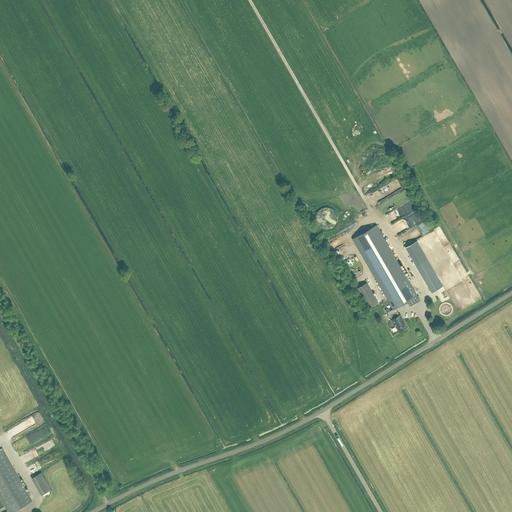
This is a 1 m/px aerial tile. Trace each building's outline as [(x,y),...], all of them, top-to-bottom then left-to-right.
[(374,191),(379,198),(388,193),(384,186),(374,191)] [(404,193),(381,204),(384,211),(408,200),(404,193)] [(328,228),(331,227),(335,221),(334,220),(331,221),(330,219),(331,217),(329,215),(327,215),(326,216),(323,217),(321,215),(323,214),(324,211),(323,211),(325,208),(322,209),(322,210),(318,211),(318,215),(316,218),(318,220),(317,220),(319,221),(319,219),(321,219),(320,223),(317,223),(321,226),(324,226),(325,226),(328,228)] [(411,238),(426,231),(423,224),(397,235),(398,237),(400,236),(401,238),(406,236),(407,237),(410,236),(411,238)] [(395,308),(407,301),(409,305),(419,300),(376,225),(352,239),(393,309),(387,312),(392,319),(391,320),(394,326),(395,325),(399,331),(401,330),(404,329),(404,328),(406,327),(404,323),(405,323),(400,314),(399,315),(395,308)] [(432,292),(443,286),(417,240),(406,246),(432,292)] [(367,308),(378,302),(367,282),(355,288),(367,308)] [(19,430),(31,425),(28,419),(17,423),(19,430)] [(43,425),(19,438),(23,445),(47,432),(43,425)] [(0,449),(0,498),(7,510),(4,511),(11,511),(32,500),(9,460),(2,448),(0,449)] [(42,473),(32,478),(41,495),(51,489),(42,473)]
